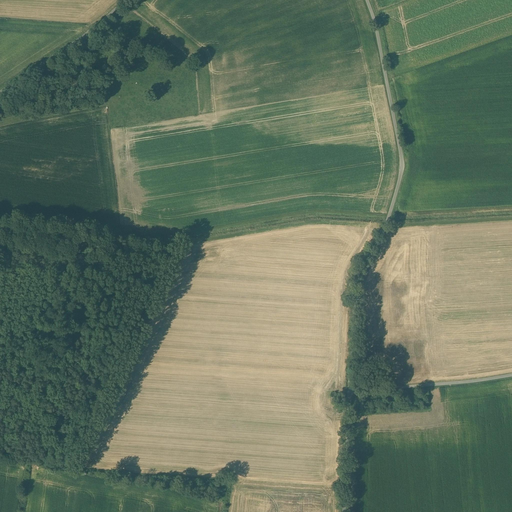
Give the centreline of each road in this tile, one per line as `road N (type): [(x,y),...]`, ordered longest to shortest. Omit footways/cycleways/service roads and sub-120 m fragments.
road 1 (unclassified): [(368,0),(401,165),(388,217),(355,285),(349,391)]
road 2 (unclassified): [(349,391),(511,374)]
road 3 (unclassified): [(0,90),(123,0)]
road 4 (unclassified): [(349,391),(344,511)]
